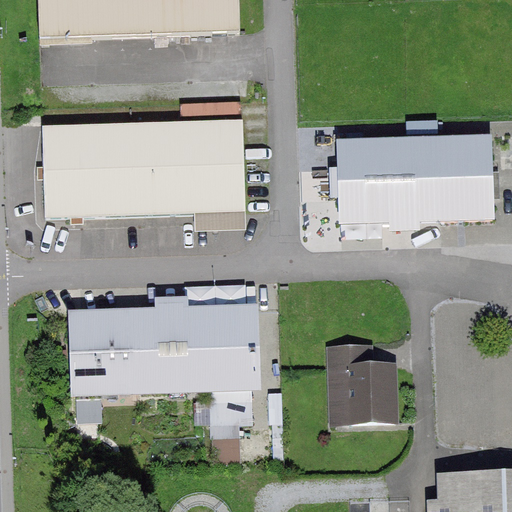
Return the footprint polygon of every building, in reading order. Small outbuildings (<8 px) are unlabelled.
[(235,0),(34,0),(35,44),(237,39),(235,0)] [(243,127),(42,133),(44,225),(246,219),(243,127)] [(490,141),(331,147),(334,231),(493,226),(490,141)] [(152,315),(66,317),(68,404),(259,399),(257,313),(186,315),(186,304),(152,305),(152,315)] [(371,351),(328,352),(331,432),(397,429),(395,368),(371,369),(371,351)] [(511,511),(511,479),(435,482),(436,505),(424,505),(424,511),(511,511)]
